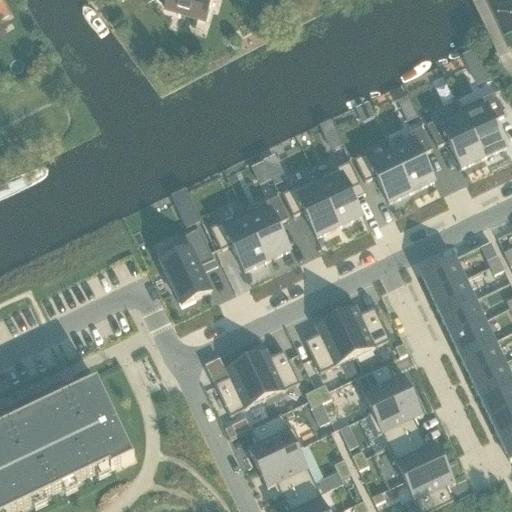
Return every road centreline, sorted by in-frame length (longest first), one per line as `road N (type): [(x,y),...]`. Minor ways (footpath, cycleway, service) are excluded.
road 1 (residential): [(250,511),(180,365),(385,267)]
road 2 (residential): [(385,267),(487,479)]
road 3 (residential): [(385,267),(511,207)]
